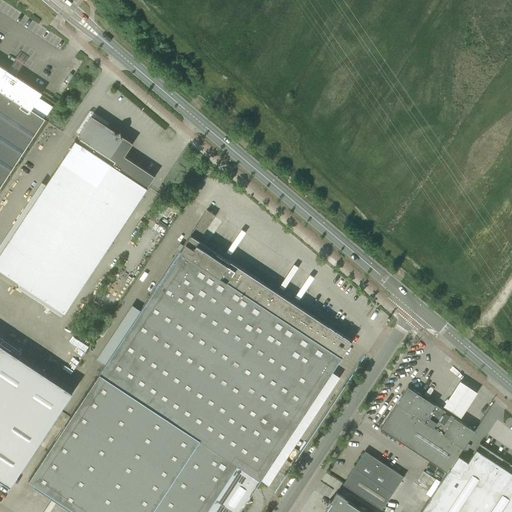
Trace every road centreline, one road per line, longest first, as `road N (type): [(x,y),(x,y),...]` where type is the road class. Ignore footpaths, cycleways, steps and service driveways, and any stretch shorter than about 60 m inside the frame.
road 1 (tertiary): [(417,304),(55,0)]
road 2 (unclassified): [(274,511),(417,304)]
road 3 (tertiary): [(511,391),(417,304)]
